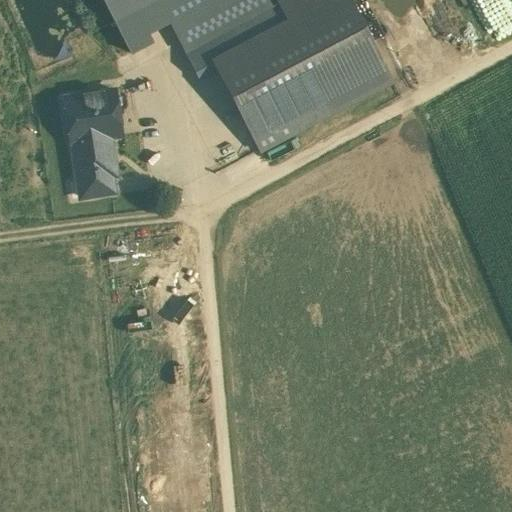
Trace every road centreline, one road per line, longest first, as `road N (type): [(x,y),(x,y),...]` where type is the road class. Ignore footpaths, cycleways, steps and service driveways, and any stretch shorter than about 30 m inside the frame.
road 1 (track): [(511,47),(200,213),(227,511)]
road 2 (track): [(511,339),(403,105)]
road 3 (track): [(0,240),(200,213)]
road 4 (track): [(145,74),(200,213)]
